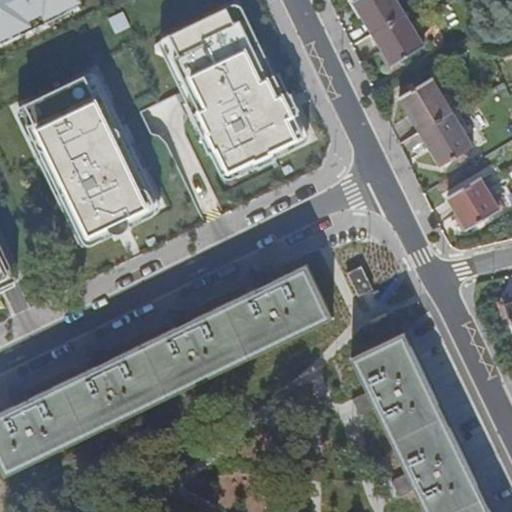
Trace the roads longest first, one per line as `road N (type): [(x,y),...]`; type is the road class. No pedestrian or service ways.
road 1 (residential): [(382,177),(0,359)]
road 2 (residential): [(296,0),(382,177)]
road 3 (residential): [(430,273),(511,428)]
